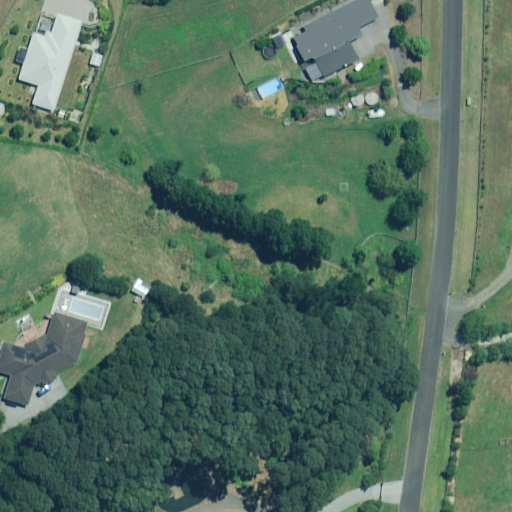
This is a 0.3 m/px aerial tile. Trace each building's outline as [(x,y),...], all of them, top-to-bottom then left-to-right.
[(308,31),(293,38),(305,61),(314,56),(324,76),(360,59),(350,41),(363,34),(359,26),(378,17),(369,0),(358,0),(306,26),(308,31)] [(53,112),(81,23),(57,15),(51,33),(46,31),(45,35),(34,32),(20,79),(38,85),(32,106),(53,112)] [(103,56),(92,54),(90,64),(100,66),(103,56)] [(140,298),(146,289),(133,282),(128,291),(140,298)] [(74,365),(87,322),(53,313),(47,335),(23,349),(5,344),(0,359),(0,370),(12,374),(5,399),(27,406),(33,383),(42,386),(74,365)]
